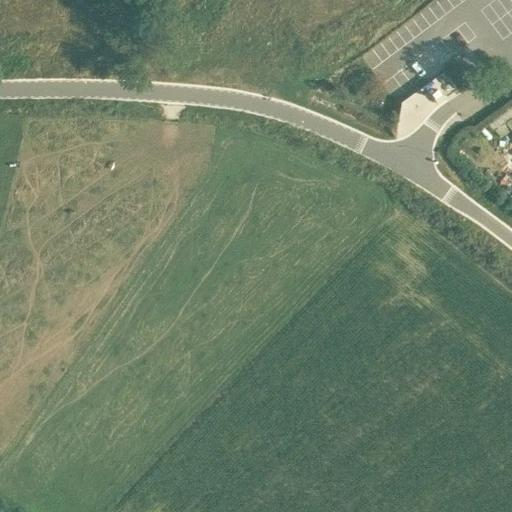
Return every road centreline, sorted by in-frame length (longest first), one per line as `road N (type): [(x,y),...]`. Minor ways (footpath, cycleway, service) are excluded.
road 1 (unclassified): [(408,168),(347,134),(251,101),(0,89)]
road 2 (unclassified): [(511,75),(448,107),(408,168)]
road 3 (unclassified): [(511,240),(408,168)]
